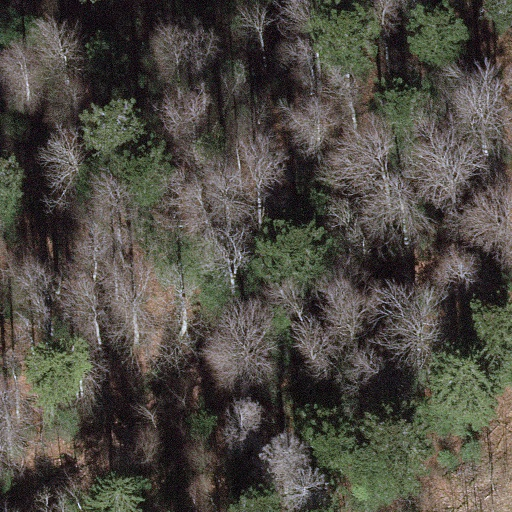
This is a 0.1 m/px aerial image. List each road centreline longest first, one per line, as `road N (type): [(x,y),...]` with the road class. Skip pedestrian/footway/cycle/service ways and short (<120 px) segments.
road 1 (track): [(0,388),(229,346),(416,276),(511,212)]
road 2 (track): [(18,511),(229,346)]
